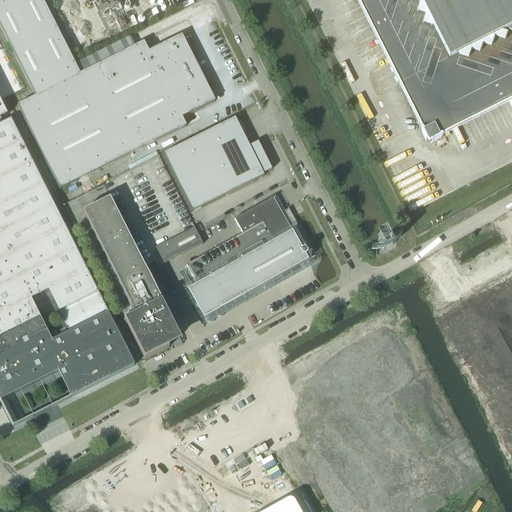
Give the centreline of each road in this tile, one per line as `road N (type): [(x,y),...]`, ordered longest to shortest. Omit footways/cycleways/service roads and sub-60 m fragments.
road 1 (unclassified): [(364,283),(2,488)]
road 2 (unclassified): [(364,283),(223,0)]
road 3 (unknown): [(213,369),(125,187)]
road 4 (unclassified): [(511,201),(364,283)]
